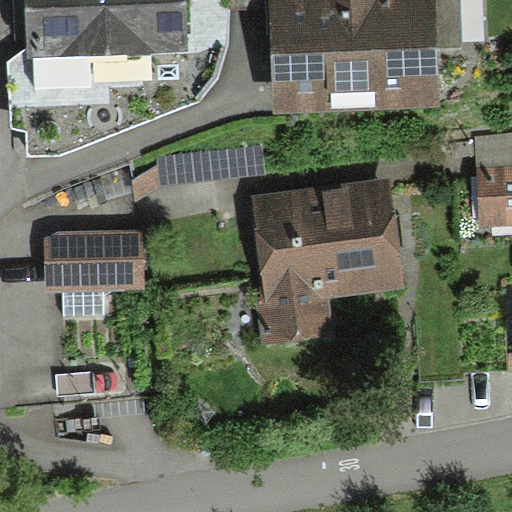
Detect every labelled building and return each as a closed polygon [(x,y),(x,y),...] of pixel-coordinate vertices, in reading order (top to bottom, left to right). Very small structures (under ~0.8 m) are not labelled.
[(26,0),(28,65),(186,60),(184,0),(26,0)] [(260,0),(234,0),(234,10),(261,9),(260,0)] [(437,115),(432,0),(293,0),(270,1),(275,122),(437,115)] [(447,0),(448,27),(486,27),(486,0),(447,0)] [(511,133),(478,138),(480,173),(482,232),(511,230),(511,133)] [(157,168),(133,185),(135,205),(161,188),(267,178),(264,159),(213,165),(212,161),(157,168)] [(261,301),(256,302),(261,351),(332,344),(327,303),(406,295),(398,222),(394,220),(390,184),(250,200),(261,301)] [(141,295),(139,234),(65,236),(45,250),(47,296),(64,295),(65,320),(106,318),(105,296),(141,295)]
